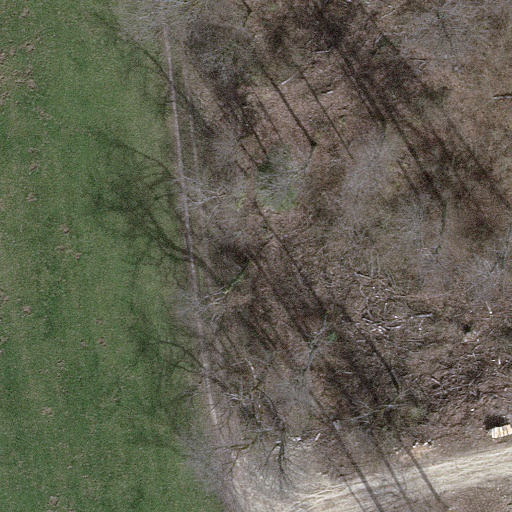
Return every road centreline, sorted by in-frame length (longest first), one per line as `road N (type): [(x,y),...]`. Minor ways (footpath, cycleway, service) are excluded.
road 1 (track): [(167,0),(242,511)]
road 2 (track): [(242,511),(511,451)]
